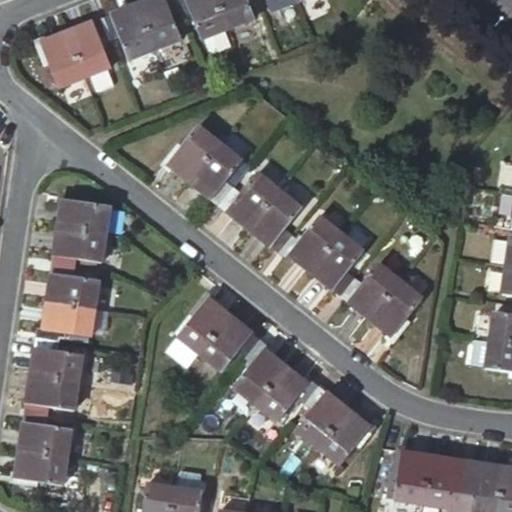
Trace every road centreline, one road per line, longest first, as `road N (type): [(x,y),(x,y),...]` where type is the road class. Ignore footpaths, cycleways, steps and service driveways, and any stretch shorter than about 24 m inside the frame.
road 1 (residential): [(22,107),(393,407),(511,428)]
road 2 (residential): [(22,107),(0,270)]
